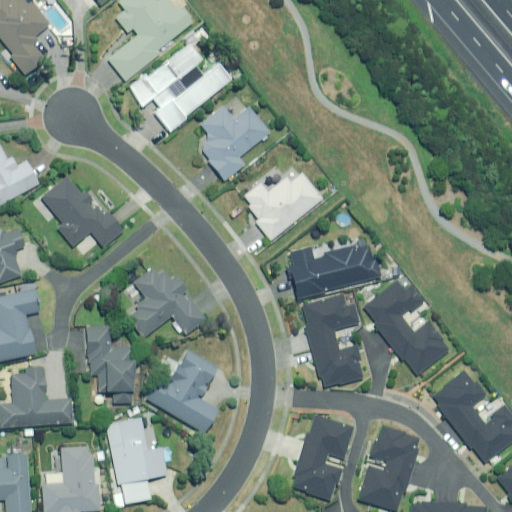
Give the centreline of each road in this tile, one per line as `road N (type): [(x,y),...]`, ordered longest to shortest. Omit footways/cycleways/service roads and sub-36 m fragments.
road 1 (residential): [(263,395),(254,312),(230,269),(182,208),(62,104)]
road 2 (residential): [(371,406),(429,424),(502,511)]
road 3 (residential): [(202,511),(241,464),(263,395)]
